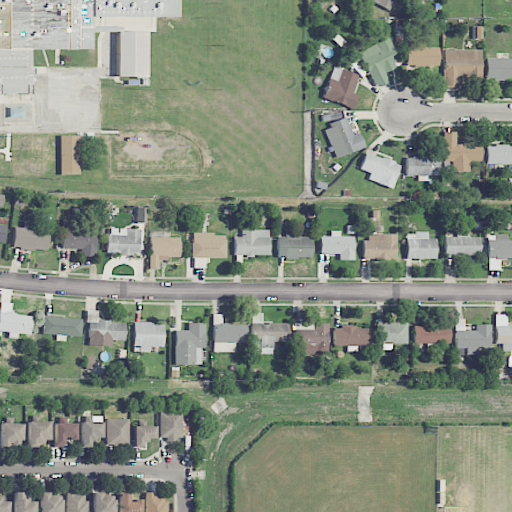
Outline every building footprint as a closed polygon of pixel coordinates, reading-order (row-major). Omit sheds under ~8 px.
[(0,0),(0,100),(1,101),(1,94),(30,93),(29,50),(91,48),(90,18),(177,16),(176,0),(0,0)] [(393,0),(369,0),(388,10),(393,0)] [(145,77),(146,32),(117,31),(116,76),(145,77)] [(358,52),(375,87),(388,81),(383,71),(399,63),(388,38),(358,52)] [(438,66),(438,48),(425,48),(425,41),(407,41),(407,66),(438,66)] [(481,50),(444,50),(443,87),(457,87),(457,78),(481,79),(481,50)] [(511,58),(485,58),(485,79),(511,79),(511,58)] [(357,94),(352,92),(358,74),(333,66),(322,98),(352,108),(357,94)] [(365,147),(358,132),(353,135),(345,117),(323,127),(336,159),(365,147)] [(481,144),(456,144),(456,132),(443,132),(443,161),(451,161),(451,171),(469,171),(469,161),(481,161),(481,144)] [(59,175),(79,174),(78,135),(59,135),(59,175)] [(511,145),(486,146),(486,164),(511,163),(511,145)] [(360,170),(370,172),(367,180),(393,188),(400,163),(364,153),(360,170)] [(405,175),(417,176),(417,181),(426,181),(427,175),(439,175),(439,157),(405,156),(405,175)] [(95,231),(71,230),(72,220),(62,220),(62,248),(77,248),(77,255),(94,256),(95,231)] [(48,230),(36,229),(36,221),(23,221),(22,227),(13,227),(12,248),(47,250),(48,230)] [(139,254),(140,229),(108,228),(107,253),(139,254)] [(269,230),(241,229),(241,237),(235,237),(234,255),(269,255),(269,230)] [(312,237),(299,237),(299,231),(285,230),(285,237),(277,237),(277,258),(311,258),(312,237)] [(353,260),(353,236),(339,236),(339,231),(330,231),(330,236),(319,236),(319,254),(339,254),(339,260),(353,260)] [(480,255),(480,237),(469,237),(469,231),(457,231),(457,237),(445,237),(444,255),(480,255)] [(435,258),(436,239),(428,238),(428,232),(406,232),(406,258),(435,258)] [(191,258),(225,258),(226,233),(192,233),(191,258)] [(395,234),(364,233),(364,259),(395,260),(395,234)] [(511,239),(508,240),(508,235),(488,234),(487,269),(499,270),(500,258),(511,258),(511,239)] [(179,258),(179,238),(150,237),(149,268),(158,268),(158,258),(179,258)] [(12,303),(0,301),(0,330),(8,331),(7,337),(17,339),(18,333),(30,334),(32,315),(11,313),(12,303)] [(111,346),(111,340),(124,340),(125,322),(96,321),(96,310),(88,309),(86,345),(111,346)] [(288,323),(262,324),(262,313),(252,313),(253,354),(272,353),(272,342),(288,341),(288,323)] [(246,324),(222,324),(221,314),(212,314),(213,352),(234,352),(234,342),(246,342),(246,324)] [(511,351),(511,325),(506,325),(507,314),(495,314),(495,343),(502,344),(502,351),(511,351)] [(81,318),(42,316),(42,334),(80,336),(81,318)] [(490,325),(475,324),(475,331),(464,330),(464,319),(455,319),(455,354),(464,355),(477,355),(477,348),(490,348),(490,325)] [(162,347),(163,323),(133,322),(133,352),(149,352),(149,346),(162,347)] [(174,330),(174,364),(200,365),(201,348),(204,348),(204,323),(187,322),(187,331),(174,330)] [(407,343),(406,322),(377,323),(378,350),(391,349),(391,344),(407,343)] [(313,330),(295,330),(294,353),(327,354),(328,323),(313,323),(313,330)] [(413,343),(449,344),(450,325),(414,324),(413,343)] [(369,327),(333,327),(333,345),(346,346),(346,352),(356,352),(356,346),(369,346),(369,327)] [(181,411),(159,411),(158,439),(181,439),(181,411)] [(105,445),(127,446),(128,419),(106,418),(105,445)] [(101,439),(101,422),(80,421),(80,447),(89,447),(89,438),(101,439)] [(0,444),(21,445),(21,423),(0,422),(0,444)] [(48,422),(27,422),(27,446),(41,446),(41,440),(48,440),(48,422)] [(75,439),(75,423),(53,423),(53,446),(63,446),(63,439),(75,439)] [(132,447),(143,447),(143,438),(154,438),(154,426),(132,426),(132,447)] [(13,511),(33,511),(34,500),(22,500),(22,492),(13,492),(13,511)] [(60,511),(60,495),(48,496),(48,492),(39,492),(39,511),(60,511)] [(86,511),(86,493),(66,492),(65,511),(86,511)] [(91,511),(112,511),(113,495),(100,496),(100,492),(92,492),(91,511)] [(166,511),(166,499),(156,499),(156,492),(144,492),(143,511),(166,511)] [(139,511),(140,500),(127,500),(127,494),(119,494),(118,511),(139,511)] [(0,511),(7,511),(8,501),(0,500),(0,511)]
